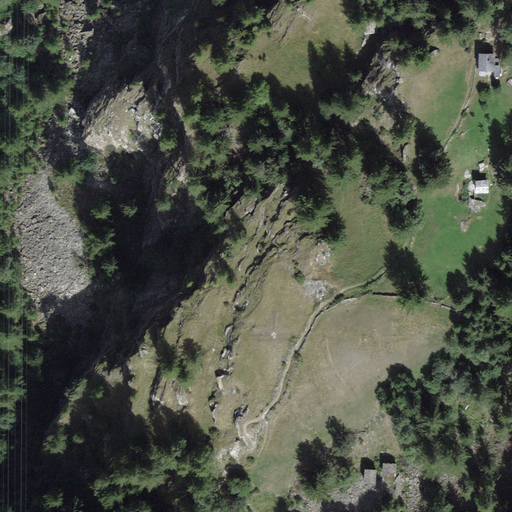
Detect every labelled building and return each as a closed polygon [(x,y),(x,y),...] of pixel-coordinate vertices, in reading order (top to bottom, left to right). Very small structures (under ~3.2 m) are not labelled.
[(363,20),(364,34),(377,33),(376,19),(363,20)] [(495,54),(479,53),(478,71),(494,72),(495,54)] [(488,180),(475,180),(476,193),(488,192),(488,180)] [(396,464),(383,463),(382,476),(396,476),(396,464)] [(376,470),(364,469),(363,483),(375,483),(376,470)]
